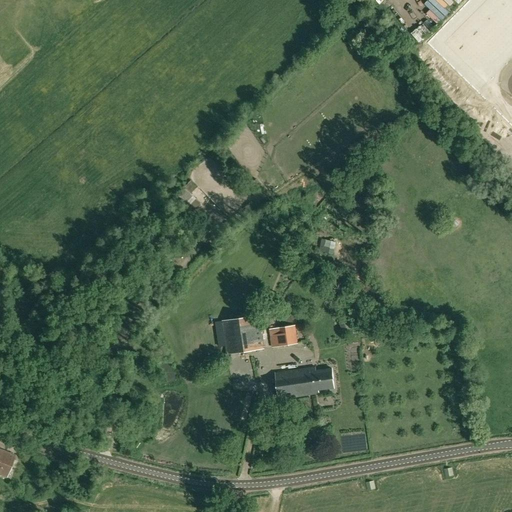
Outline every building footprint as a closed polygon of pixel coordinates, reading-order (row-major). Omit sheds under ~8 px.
[(511,0),(466,0),(426,41),(511,126),(511,0)] [(325,240),(322,252),(332,254),(335,242),(325,240)] [(262,349),(257,316),(222,321),(227,354),(262,349)] [(269,329),(272,348),(298,344),(295,325),(269,329)] [(279,400),(319,394),(319,391),(334,388),(332,369),(316,371),(316,367),(276,373),(279,400)] [(0,449),(0,473),(7,476),(15,456),(0,449)] [(452,468),(444,470),(445,478),(454,476),(452,468)] [(373,481),(365,483),(367,491),(375,489),(373,481)]
